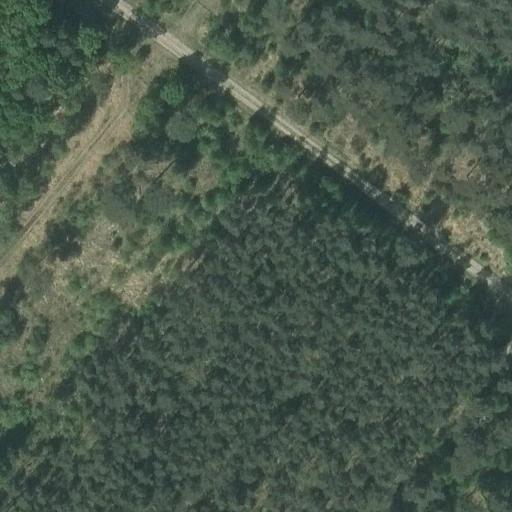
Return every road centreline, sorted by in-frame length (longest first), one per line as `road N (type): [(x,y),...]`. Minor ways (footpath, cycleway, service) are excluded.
road 1 (track): [(511,302),(112,0)]
road 2 (track): [(0,246),(171,44)]
road 3 (track): [(377,511),(511,355)]
